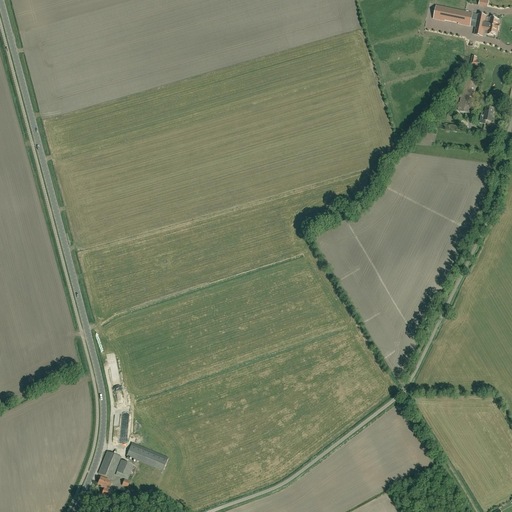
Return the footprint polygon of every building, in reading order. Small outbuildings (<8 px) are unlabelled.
[(472,14),(436,7),(434,19),(445,21),(445,20),(459,23),(459,24),(470,27),(472,14)] [(490,17),(490,18),(489,18),(488,23),(485,22),(486,17),(478,15),(474,35),(482,36),(483,30),(487,30),(486,33),(487,33),(487,34),(492,35),(493,34),(496,35),(496,30),(498,31),(499,25),(498,25),(499,20),(496,20),(496,19),(490,17)] [(511,17),(503,16),(502,26),(511,27),(511,17)] [(511,43),(511,31),(500,30),(498,42),(511,43)] [(476,58),(472,57),(471,65),(479,66),(479,62),(475,62),(476,58)] [(470,113),(479,73),(468,71),(458,111),(470,113)] [(491,122),(493,113),(494,113),(494,110),(494,108),(486,107),(484,115),(481,115),(480,123),(485,124),(486,121),(491,122)] [(114,442),(120,442),(121,435),(125,436),(125,437),(128,437),(128,435),(122,435),(122,415),(115,415),(114,442)] [(132,443),(127,456),(162,470),(168,457),(132,443)] [(108,451),(98,473),(112,479),(121,457),(108,451)] [(118,476),(124,478),(125,475),(129,477),(134,466),(124,462),(118,476)] [(106,485),(110,486),(112,483),(108,482),(109,481),(101,477),(98,484),(101,485),(101,487),(104,488),(106,485)] [(109,490),(110,486),(106,485),(104,488),(102,494),(108,497),(111,490),(109,490)]
